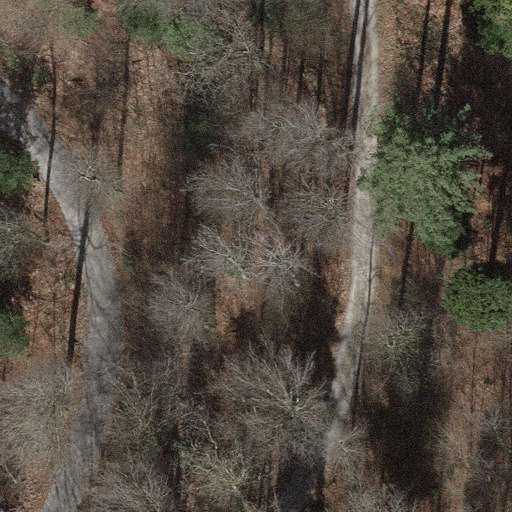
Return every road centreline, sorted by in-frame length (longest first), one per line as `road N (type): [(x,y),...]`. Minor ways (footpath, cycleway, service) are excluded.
road 1 (track): [(364,0),(368,222),(358,329),(331,421),(286,511)]
road 2 (track): [(61,511),(100,404),(109,318),(103,267),(67,179),(0,105)]
